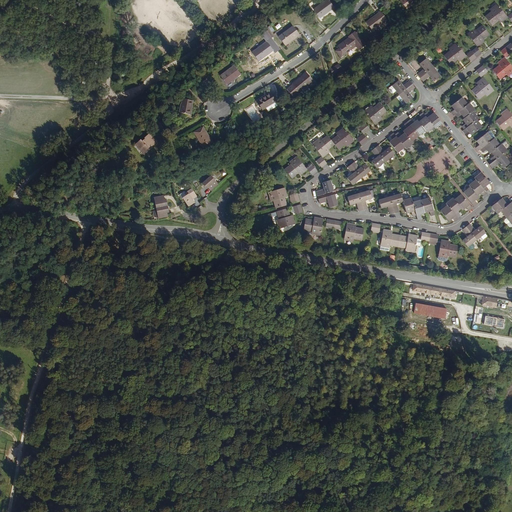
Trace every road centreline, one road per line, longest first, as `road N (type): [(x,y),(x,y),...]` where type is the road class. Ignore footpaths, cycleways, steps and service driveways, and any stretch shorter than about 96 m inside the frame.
road 1 (residential): [(429,97),(319,174),(309,188),(313,205),(330,215),(444,231),(503,188)]
road 2 (track): [(86,219),(29,402),(8,511)]
road 3 (residential): [(393,53),(245,172),(219,209)]
road 4 (secondary): [(426,279),(217,239)]
road 5 (secondary): [(217,239),(13,210)]
road 6 (residential): [(217,109),(310,52),(364,0)]
road 7 (unclassified): [(13,210),(33,172),(107,111)]
